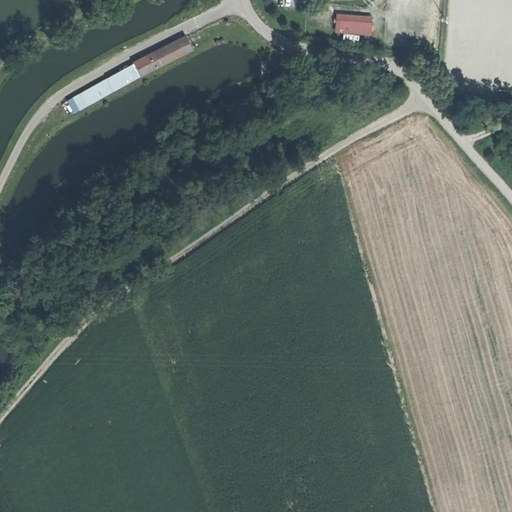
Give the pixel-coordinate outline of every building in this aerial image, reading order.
[(336,16),(336,24),(372,26),(372,18),(336,16)] [(336,24),(335,33),(371,35),(372,26),(336,24)] [(114,77),(120,88),(193,52),(187,40),(114,77)] [(100,98),(120,88),(114,77),(94,87),(100,98)] [(86,105),(100,98),(94,87),(80,94),(86,104),(86,105)] [(78,108),(86,104),(80,94),(73,97),(78,108)]
